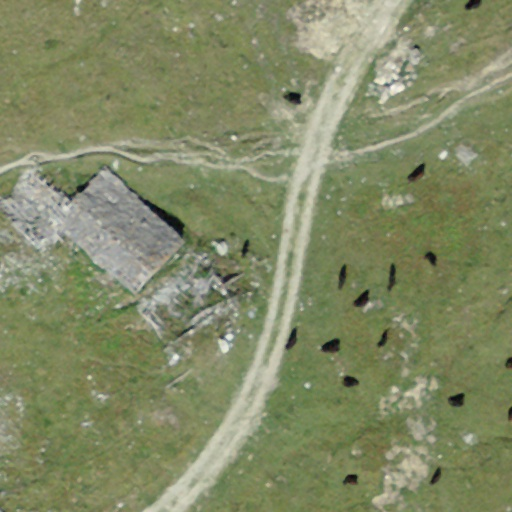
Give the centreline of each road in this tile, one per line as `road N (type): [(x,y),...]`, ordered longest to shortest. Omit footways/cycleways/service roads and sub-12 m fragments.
road 1 (track): [(158,511),(259,384),(335,126)]
road 2 (track): [(335,126),(374,23),(391,0)]
